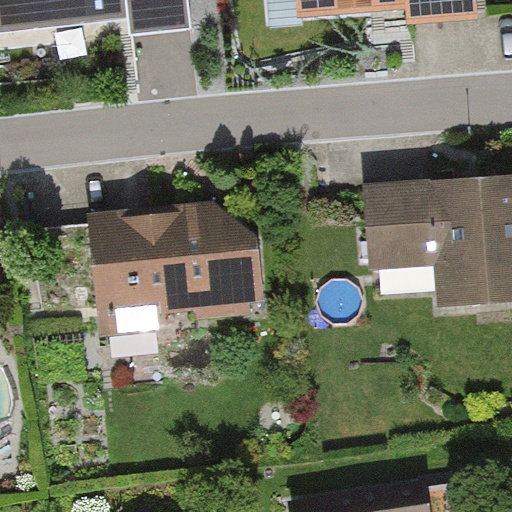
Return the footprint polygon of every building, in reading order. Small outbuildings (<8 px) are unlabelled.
[(0,0),(0,28),(114,16),(132,14),(134,35),(192,29),(189,0),(0,0)] [(303,0),(306,35),(419,28),(420,40),(488,36),(485,0),(303,0)] [(511,192),(373,199),(377,279),(440,276),(442,318),(511,314),(511,192)] [(261,219),(99,234),(109,348),(271,333),(261,219)] [(306,511),(438,511),(436,495),(306,511)]
